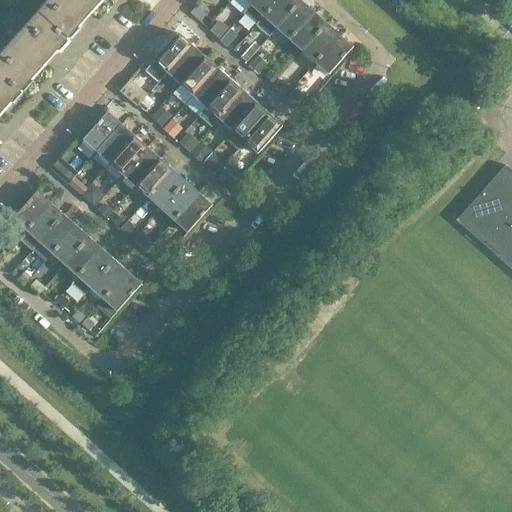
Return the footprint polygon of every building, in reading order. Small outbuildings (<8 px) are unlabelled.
[(91,14),(103,0),(51,0),(40,13),(69,39),(91,14)] [(255,0),(250,6),(263,17),(278,0),(255,0)] [(301,0),(278,0),(263,17),(276,29),(302,0),(301,0)] [(302,0),(276,29),(289,40),(314,12),(302,0)] [(314,12),(289,40),(301,52),(327,23),(314,12)] [(46,64),(69,39),(40,13),(0,57),(0,71),(22,91),(46,64)] [(234,42),(239,33),(220,23),(215,32),(234,42)] [(327,23),(301,52),(314,63),(340,34),(327,23)] [(154,61),(168,73),(192,46),(178,34),(154,61)] [(340,34),(314,63),(328,75),(353,47),(340,34)] [(192,46),(168,73),(180,84),(205,57),(192,46)] [(205,57),(180,84),(193,96),(217,69),(205,57)] [(217,69),(193,96),(206,107),(230,80),(217,69)] [(0,116),(22,91),(0,71),(0,116)] [(230,80),(206,107),(199,116),(212,128),(219,119),(243,92),(230,80)] [(243,92),(219,119),(232,130),(256,103),(243,92)] [(256,103),(232,130),(245,142),(269,115),(256,103)] [(108,113),(83,141),(97,153),(121,125),(108,113)] [(269,115),(245,142),(258,154),(282,127),(269,115)] [(121,125),(97,153),(110,164),(134,136),(121,125)] [(134,136),(110,164),(123,176),(147,148),(134,136)] [(147,148),(123,176),(136,187),(160,159),(147,148)] [(160,159),(136,187),(148,198),(173,171),(160,159)] [(456,221),(511,270),(511,170),(506,165),(456,221)] [(173,171),(148,198),(161,210),(186,182),(173,171)] [(186,182),(161,210),(174,221),(199,194),(186,182)] [(13,219),(27,232),(52,203),(38,191),(13,219)] [(199,194),(174,221),(188,233),(212,206),(199,194)] [(52,203),(27,232),(39,243),(65,215),(52,203)] [(65,215),(39,243),(32,251),(46,262),(52,255),(78,226),(65,215)] [(78,226),(52,255),(65,266),(90,238),(78,226)] [(90,238),(65,266),(78,277),(103,249),(90,238)] [(103,249),(78,277),(67,290),(70,292),(81,280),(91,289),(116,261),(103,249)] [(116,261),(91,289),(104,301),(129,273),(116,261)] [(129,273),(104,301),(117,313),(143,285),(129,273)]
